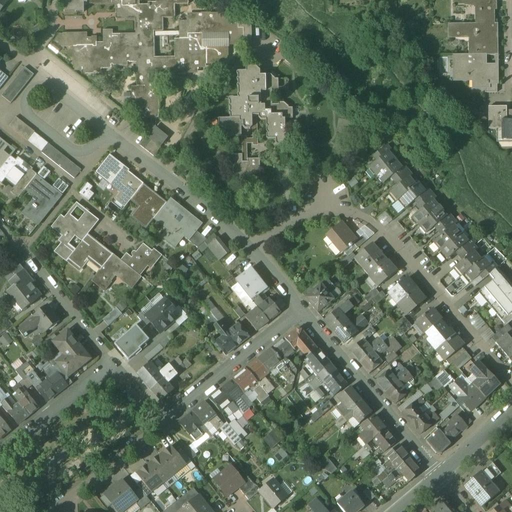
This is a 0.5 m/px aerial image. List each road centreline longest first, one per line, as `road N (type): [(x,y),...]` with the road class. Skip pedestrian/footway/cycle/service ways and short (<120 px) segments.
road 1 (residential): [(249,252),(307,215),(360,216),(505,376)]
road 2 (residential): [(437,477),(300,312)]
road 3 (residential): [(249,252),(106,129)]
road 4 (residential): [(161,420),(300,312)]
road 5 (residential): [(161,420),(50,511)]
road 6 (residential): [(0,450),(112,361)]
road 7 (residential): [(45,80),(28,89),(26,111),(75,150),(106,129)]
road 8 (residential): [(112,361),(37,264)]
